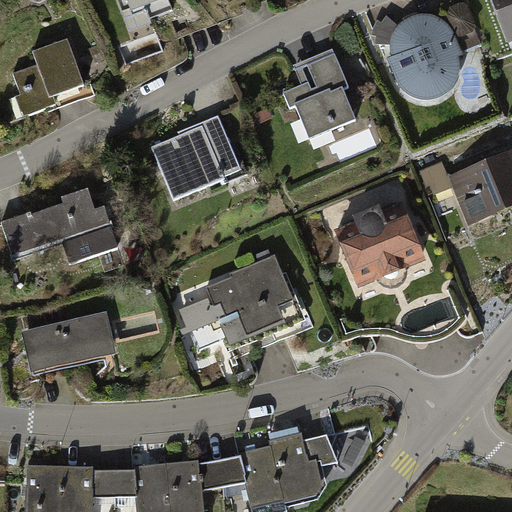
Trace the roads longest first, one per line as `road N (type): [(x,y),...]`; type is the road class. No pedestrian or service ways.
road 1 (residential): [(446,415),(414,386),(379,371),(183,416),(90,421),(0,411)]
road 2 (residential): [(345,0),(0,173)]
road 3 (residential): [(446,415),(366,511)]
